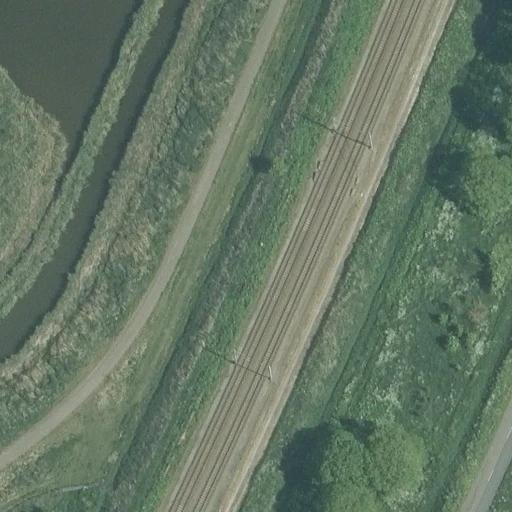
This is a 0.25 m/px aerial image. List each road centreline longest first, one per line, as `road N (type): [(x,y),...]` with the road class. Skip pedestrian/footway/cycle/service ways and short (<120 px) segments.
road 1 (track): [(279,0),(165,280),(127,345),(79,405),(0,476)]
road 2 (track): [(232,511),(451,0)]
